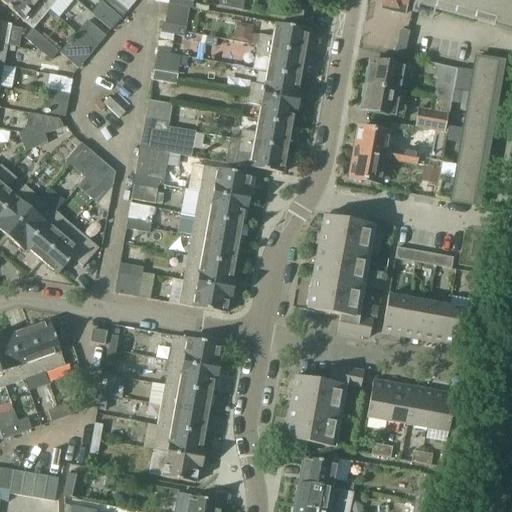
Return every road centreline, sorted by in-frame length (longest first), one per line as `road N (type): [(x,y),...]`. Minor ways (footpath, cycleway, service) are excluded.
road 1 (residential): [(311,195),(492,227),(511,110)]
road 2 (residential): [(257,337),(27,298),(0,302)]
road 3 (residential): [(453,371),(257,337)]
road 4 (residential): [(311,195),(350,0)]
road 5 (residential): [(257,511),(245,424),(257,337)]
road 6 (residential): [(257,337),(273,253),(311,195)]
